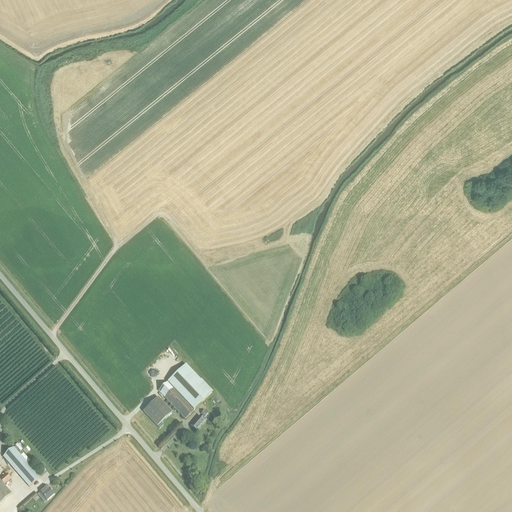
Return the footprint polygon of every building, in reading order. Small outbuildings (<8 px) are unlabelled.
[(167,363),(162,368),(166,372),(171,367),(167,363)] [(159,391),(185,419),(194,411),(212,393),(186,365),(159,391)] [(172,413),(158,398),(143,412),(159,429),(163,425),(161,423),(172,413)] [(205,418),(208,414),(204,411),(201,415),(203,416),(201,418),(199,417),(191,426),(196,431),(207,419),(205,418)] [(3,457),(29,487),(40,478),(21,456),(23,454),(16,447),(14,448),(3,457)] [(0,503),(12,494),(4,485),(11,479),(7,474),(0,479),(0,503)] [(40,493),(37,495),(44,503),(47,501),(55,495),(47,486),(40,492),(40,493)]
